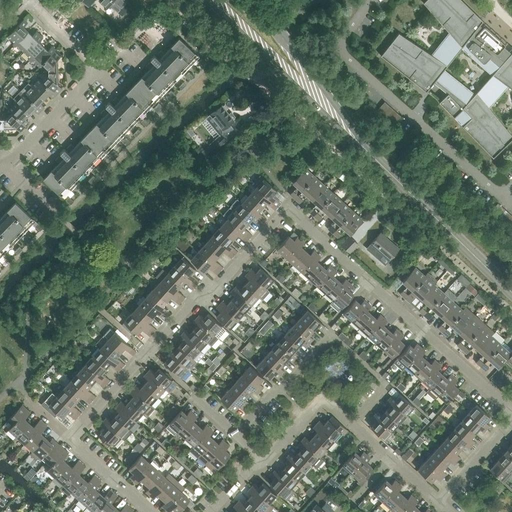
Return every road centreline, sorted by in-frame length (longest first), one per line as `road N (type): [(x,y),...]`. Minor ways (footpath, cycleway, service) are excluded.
road 1 (residential): [(69,439),(287,209),(511,411)]
road 2 (residential): [(511,313),(169,0)]
road 3 (residential): [(370,0),(340,49),(499,195),(511,185)]
road 4 (secondary): [(354,138),(511,291)]
road 5 (secondary): [(205,0),(354,138)]
road 6 (secondary): [(354,138),(298,52),(247,0)]
road 7 (residential): [(237,434),(333,332)]
road 8 (residential): [(263,460),(322,397),(352,423)]
